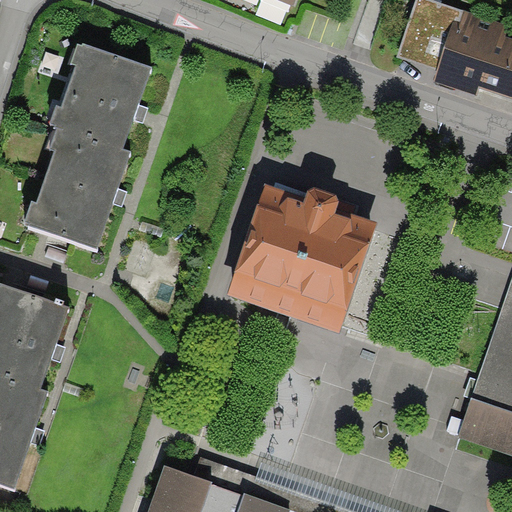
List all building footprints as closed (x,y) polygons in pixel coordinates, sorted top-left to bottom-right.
[(259,0),(292,13),(297,0),(259,0)] [(511,27),(437,0),(416,0),(406,28),(396,56),(437,71),(434,81),(473,95),(477,84),(511,96),(511,27)] [(139,113),(153,73),(84,50),(24,227),(28,229),(28,231),(97,255),(117,197),(132,157),(124,154),(139,113)] [(304,202),(266,189),(228,300),(341,339),(380,227),(337,213),(340,204),(307,192),(304,202)] [(511,283),(459,438),(511,456),(511,283)] [(46,397),(41,395),(56,350),(69,312),(0,288),(0,487),(14,493),(34,432),(46,397)] [(230,490),(167,469),(152,511),(292,511),(293,511),(230,490)]
